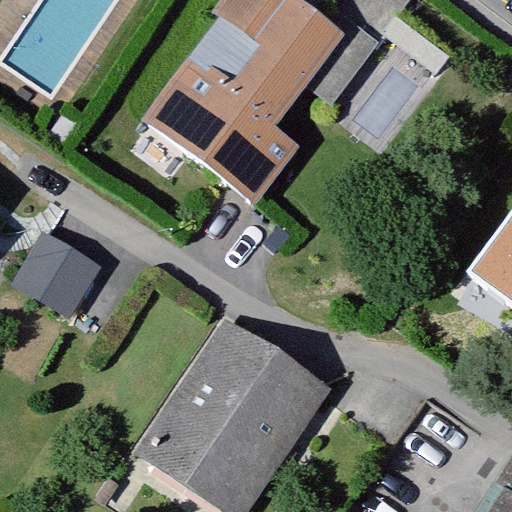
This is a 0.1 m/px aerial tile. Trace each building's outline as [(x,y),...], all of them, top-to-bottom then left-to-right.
[(243,0),(137,143),(246,224),(288,168),(267,152),(300,107),(326,126),(405,19),(378,0),(360,0),(322,52),(305,39),(321,17),(298,0),(243,0)] [(511,214),(439,319),(511,369),(511,214)] [(91,289),(38,256),(9,301),(63,334),(91,289)] [(212,343),(125,481),(174,511),(253,511),(318,409),(212,343)] [(511,511),(511,463),(504,458),(469,511),(511,511)]
